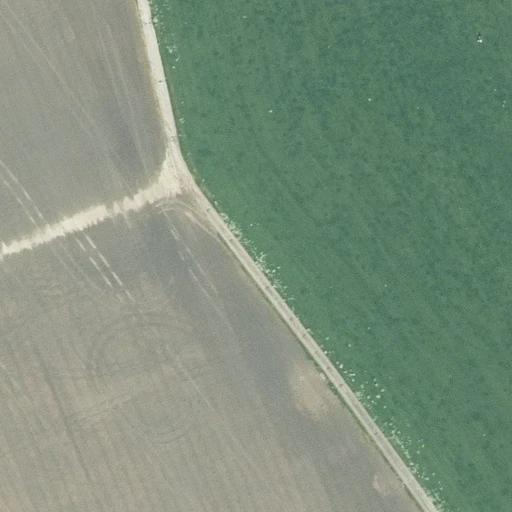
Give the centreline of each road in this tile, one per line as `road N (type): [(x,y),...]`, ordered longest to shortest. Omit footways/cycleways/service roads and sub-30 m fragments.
road 1 (track): [(180,181),(428,511)]
road 2 (track): [(0,250),(180,181),(142,0)]
